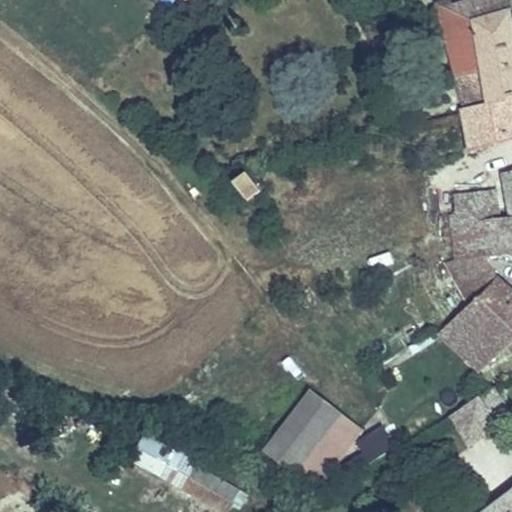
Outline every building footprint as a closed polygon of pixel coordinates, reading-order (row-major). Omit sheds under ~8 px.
[(175,0),(183,9),(195,0),(175,0)] [(511,0),(455,0),(452,1),(469,99),(505,90),(499,58),(511,54),(511,0)] [(505,90),(469,99),(468,99),(471,110),(474,130),(511,123),(511,54),(499,58),(505,90)] [(256,168),(241,178),(246,185),(252,191),(267,181),(256,168)] [(460,178),(462,200),(464,217),(477,215),(511,210),(511,190),(509,171),(460,178)] [(455,237),(456,249),(458,248),(481,244),(477,215),(464,217),(462,200),(452,201),(455,237)] [(511,210),(477,215),(481,244),(511,240),(511,210)] [(436,239),(439,256),(456,249),(455,237),(436,239)] [(439,256),(435,257),(444,271),(451,267),(469,290),(502,262),(500,260),(481,244),(458,248),(456,249),(439,256)] [(469,290),(440,316),(492,353),(511,334),(511,270),(502,262),(469,290)] [(320,344),(313,354),(332,366),(338,356),(320,344)] [(405,417),(373,378),(343,404),(375,444),(405,417)] [(510,404),(497,382),(450,411),(469,442),(498,423),(493,415),(510,404)] [(229,510),(243,479),(140,436),(127,467),(229,510)] [(511,511),(511,485),(486,508),(489,511),(511,511)]
